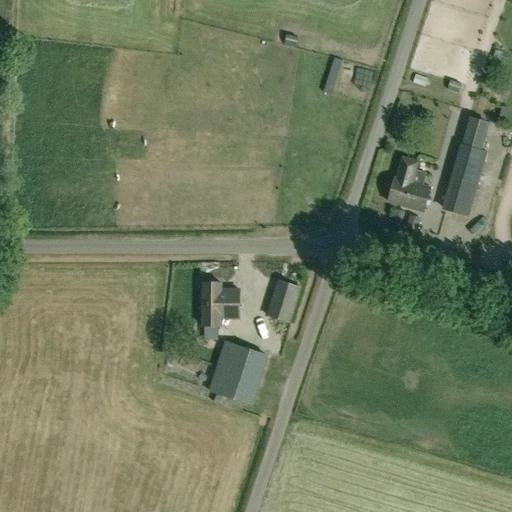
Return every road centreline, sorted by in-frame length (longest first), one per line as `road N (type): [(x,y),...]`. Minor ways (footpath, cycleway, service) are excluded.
road 1 (unclassified): [(0,241),(261,237),(341,245)]
road 2 (unclassified): [(256,511),(341,245)]
road 3 (unclassified): [(341,245),(418,0)]
road 4 (unclassified): [(511,300),(341,245)]
